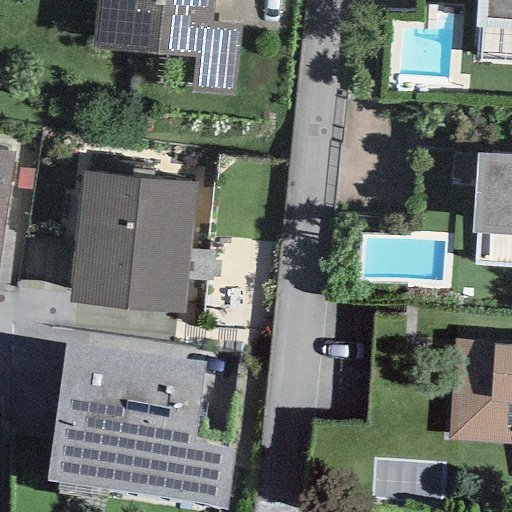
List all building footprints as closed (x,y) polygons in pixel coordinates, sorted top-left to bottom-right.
[(96,0),(92,49),(193,58),(190,93),(234,97),(241,25),(212,22),(214,0),(96,0)] [(511,0),(476,0),(473,64),(511,66),(511,0)] [(0,235),(11,152),(0,150),(0,235)] [(511,155),(476,154),(471,232),(476,233),(474,266),(511,267),(511,155)] [(196,186),(81,175),(68,302),(184,314),(196,186)] [(511,346),(452,343),(447,439),(511,442),(511,346)] [(194,461),(204,383),(64,364),(46,500),(137,511),(228,511),(234,466),(194,461)]
